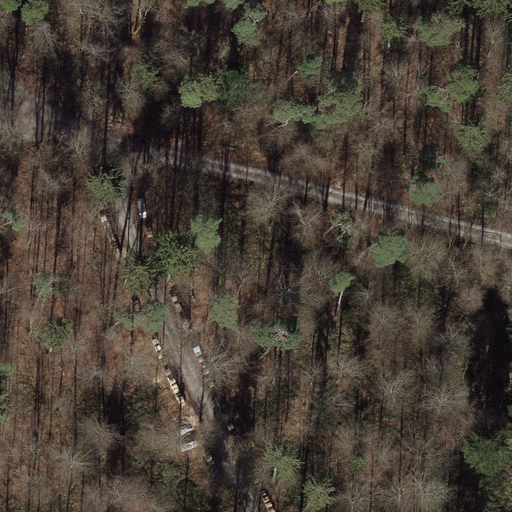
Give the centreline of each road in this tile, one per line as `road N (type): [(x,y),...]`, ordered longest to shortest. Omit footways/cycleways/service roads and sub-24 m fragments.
road 1 (track): [(0,110),(511,241)]
road 2 (track): [(75,130),(117,166),(125,220),(203,370),(262,511)]
